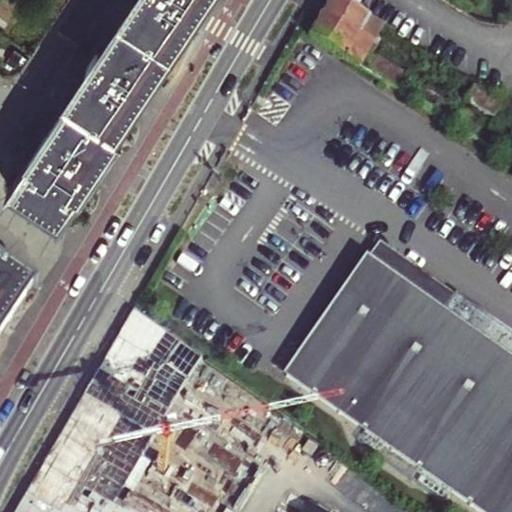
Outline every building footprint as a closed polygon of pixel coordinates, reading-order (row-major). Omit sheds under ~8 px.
[(87,57),(90,59),(66,96),(12,175),(65,210),(98,161),(143,94),(196,14),(205,0),(128,0),(96,45),(87,57)] [(336,0),(334,0),(311,39),(475,139),(485,123),(463,109),(462,111),(370,55),(357,47),(362,38),(375,46),(385,29),(336,0)] [(375,46),(362,38),(357,47),(370,55),(375,46)] [(475,88),(467,102),(494,119),(503,105),(475,88)] [(0,329),(7,319),(30,285),(0,264),(0,329)] [(363,265),(286,375),(483,511),(511,511),(511,333),(455,293),(438,317),(363,265)] [(104,468),(73,511),(219,511),(239,485),(268,504),(290,474),(261,454),(274,435),(275,433),(198,380),(176,365),(162,385),(112,351),(61,439),(104,468)] [(261,454),(290,474),(291,468),(291,459),(289,451),(284,443),(274,435),(261,454)]
